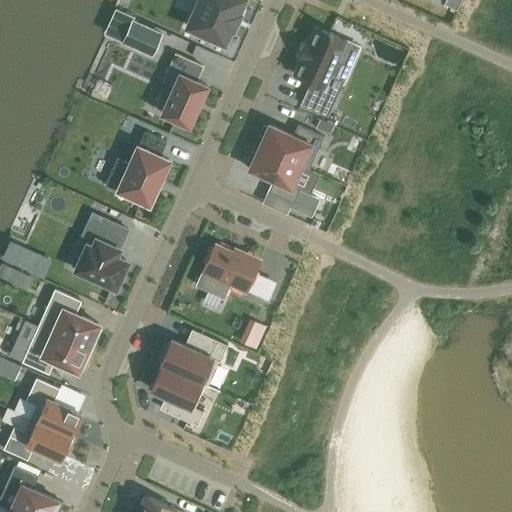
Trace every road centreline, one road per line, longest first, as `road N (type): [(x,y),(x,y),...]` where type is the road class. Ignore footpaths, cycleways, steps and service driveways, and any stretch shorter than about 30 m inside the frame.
road 1 (residential): [(120,443),(100,387),(192,187)]
road 2 (residential): [(192,187),(275,0)]
road 3 (residential): [(242,485),(138,441),(120,443)]
road 4 (residential): [(309,239),(192,187)]
